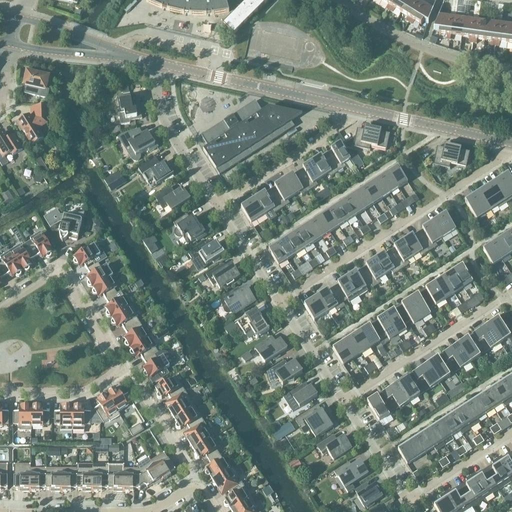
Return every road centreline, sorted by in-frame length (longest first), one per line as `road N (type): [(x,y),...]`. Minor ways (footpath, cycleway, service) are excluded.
road 1 (residential): [(277,301),(504,155),(507,142)]
road 2 (tertiary): [(354,108),(158,63)]
road 3 (residential): [(342,401),(511,293)]
road 4 (residential): [(118,367),(58,270),(0,307)]
road 5 (residential): [(215,206),(354,108)]
road 6 (residential): [(215,206),(159,113),(158,63)]
road 7 (tertiary): [(507,142),(354,108)]
road 8 (residential): [(0,390),(85,389),(118,367)]
road 9 (residential): [(406,499),(511,434)]
